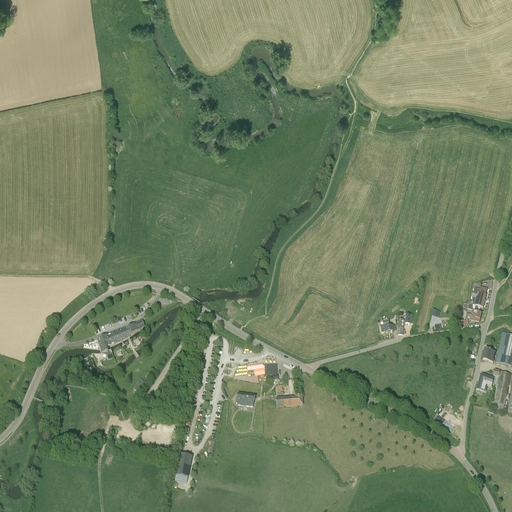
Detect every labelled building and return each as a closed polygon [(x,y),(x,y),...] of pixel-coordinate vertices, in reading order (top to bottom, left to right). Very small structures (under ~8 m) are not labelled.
[(473,293),(472,298),(477,299),(475,306),(478,307),(479,307),(481,308),(483,308),(486,295),(478,293),(478,294),(473,293)] [(433,309),(431,316),(439,318),(441,312),(433,309)] [(472,311),(471,316),(470,321),(479,323),(480,320),(482,313),(476,312),(472,311)] [(403,321),(399,320),(398,320),(398,331),(397,336),(402,336),(403,323),(406,323),(406,322),(406,321),(403,321)] [(392,332),(391,327),(391,326),(389,327),(388,325),(389,325),(388,321),(382,322),(383,326),(380,326),(381,334),(384,333),(385,334),(392,332)] [(144,328),(144,327),(142,322),(134,325),(126,329),(129,337),(137,331),(137,332),(144,328)] [(129,337),(126,329),(117,332),(121,343),(130,338),(129,337)] [(114,346),(121,343),(117,332),(110,335),(97,340),(97,341),(100,350),(101,350),(102,353),(103,354),(106,353),(108,361),(114,359),(111,351),(108,352),(106,348),(114,345),(114,346)] [(497,364),(502,365),(511,367),(511,336),(503,334),(497,364)] [(485,349),(486,349),(484,360),(493,362),(495,351),(496,346),(489,344),(489,349),(485,349)] [(271,380),(278,379),(278,376),(277,376),(276,365),(264,366),(265,376),(271,376),(271,380)] [(481,375),(479,382),(497,385),(497,386),(493,403),(490,402),(488,409),(506,413),(507,406),(505,406),(511,374),(494,371),(493,375),(492,379),(481,375)] [(488,384),(479,382),(477,390),(485,392),(488,384)] [(303,406),(302,397),(301,391),(294,392),(295,398),(274,400),(275,402),(276,402),(276,408),(303,406)] [(237,395),(236,400),(236,403),(238,406),(252,408),(254,398),(237,395)] [(183,455),(182,456),(177,480),(187,482),(193,458),(183,455)]
